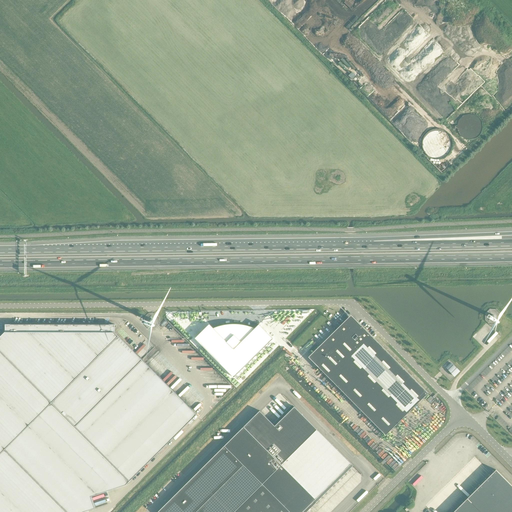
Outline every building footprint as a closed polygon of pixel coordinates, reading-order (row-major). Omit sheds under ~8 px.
[(464,138),(467,139),(471,139),(474,139),(477,137),(480,134),(482,131),(482,128),(482,124),(481,121),(478,118),(476,116),(472,114),(469,114),(465,115),(462,117),(459,119),(458,123),(457,126),(457,130),(459,133),(461,136),(464,138)] [(358,116),(339,135),(347,142),(365,124),(358,116)] [(429,157),(433,158),(436,159),(440,159),(444,157),(447,155),(450,152),(452,148),(452,144),(452,140),(450,137),(448,133),(445,131),(441,129),(438,129),(434,129),(430,130),(427,133),(424,136),(422,139),(422,143),(422,147),(424,151),(426,154),(429,157)] [(344,336),(315,364),(386,435),(428,393),(358,322),(344,335),(344,336)] [(0,511),(82,511),(95,508),(91,496),(126,485),(189,422),(190,424),(193,421),(192,419),(197,414),(115,332),(115,324),(110,324),(109,324),(90,324),(89,324),(70,324),(51,324),(50,324),(31,324),(11,324),(6,324),(6,332),(0,337),(0,511)] [(214,325),(198,341),(242,384),(285,341),(269,325),(265,330),(258,327),(251,326),(246,325),(242,325),(237,325),(231,326),(225,327),(219,330),(214,325)] [(451,363),(446,369),(453,375),(458,370),(451,363)] [(212,458),(157,511),(302,511),(315,499),(351,464),(292,405),(273,424),(260,411),(244,427),(212,458)] [(511,511),(511,485),(496,470),(453,511),(511,511)]
